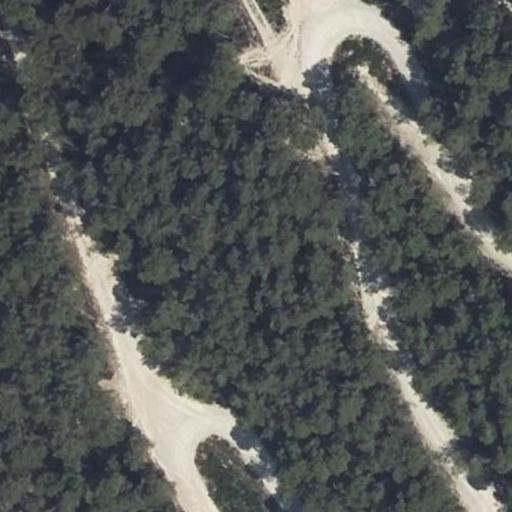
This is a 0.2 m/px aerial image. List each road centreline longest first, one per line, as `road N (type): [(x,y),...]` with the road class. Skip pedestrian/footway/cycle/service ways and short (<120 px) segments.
road 1 (track): [(511,245),(441,172),(395,52),(373,17),(331,21),(304,54),(405,381),(494,511)]
road 2 (track): [(184,431),(76,224),(0,0)]
road 3 (track): [(302,511),(238,433),(211,422),(184,431)]
